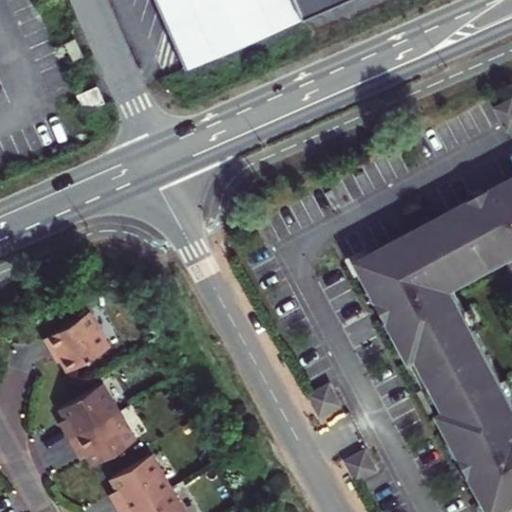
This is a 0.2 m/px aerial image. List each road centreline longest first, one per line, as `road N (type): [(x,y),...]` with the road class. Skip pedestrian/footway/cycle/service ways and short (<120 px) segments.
road 1 (tertiary): [(164,178),(511,26)]
road 2 (residential): [(338,511),(189,242),(164,178)]
road 3 (tertiary): [(480,0),(151,143)]
road 4 (tertiary): [(0,250),(164,178)]
road 5 (tertiary): [(151,143),(0,209)]
